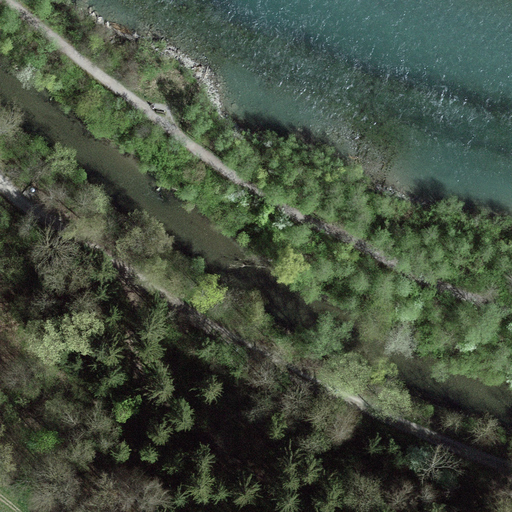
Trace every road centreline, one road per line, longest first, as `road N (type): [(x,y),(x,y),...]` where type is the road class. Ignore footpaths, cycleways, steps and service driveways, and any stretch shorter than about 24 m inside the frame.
road 1 (track): [(511,468),(332,393),(125,275),(22,204),(0,179)]
road 2 (track): [(125,275),(170,378),(341,511)]
